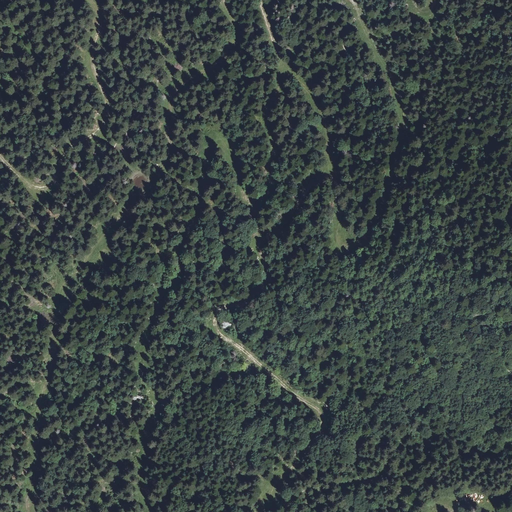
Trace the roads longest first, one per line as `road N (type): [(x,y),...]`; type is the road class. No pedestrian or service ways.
road 1 (track): [(288,71),(266,109),(274,145),(269,184),(255,202),(246,200),(238,167),(216,132),(210,139),(176,283),(142,342),(155,404),(142,471),(150,511)]
road 2 (track): [(36,511),(33,421),(59,342),(62,293),(167,162),(175,86),(220,63),(234,43),(221,0)]
road 3 (track): [(266,511),(272,478),(321,436),(326,422),(323,411),(218,329),(216,318),(222,306),(263,283),(263,239),(330,160)]
road 4 (track): [(330,160),(339,245),(349,249),(368,234),(406,133),(355,0)]
road 5 (track): [(91,0),(103,17),(91,59),(111,102),(103,128),(67,143),(50,186),(36,188),(0,148)]
